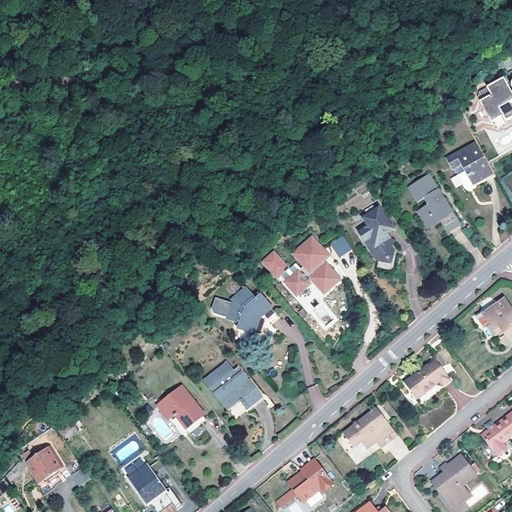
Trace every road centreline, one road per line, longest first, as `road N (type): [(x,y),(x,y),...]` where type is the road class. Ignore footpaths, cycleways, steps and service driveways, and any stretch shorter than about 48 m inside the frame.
road 1 (residential): [(511,249),(212,511)]
road 2 (track): [(0,94),(25,79),(75,80),(170,57),(194,47),(240,0)]
road 3 (residential): [(511,373),(402,469),(404,487),(423,511)]
